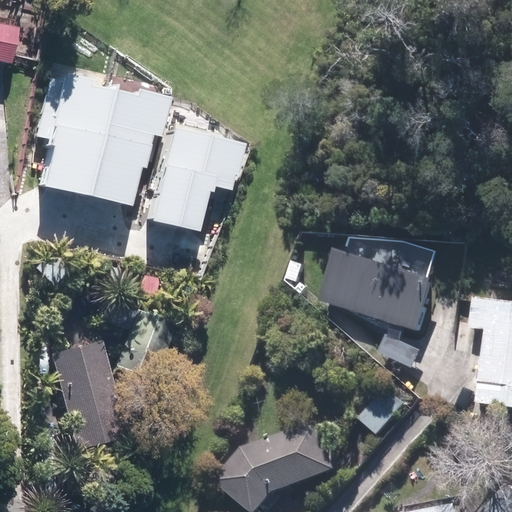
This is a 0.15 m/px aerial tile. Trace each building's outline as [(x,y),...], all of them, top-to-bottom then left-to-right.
[(92,102),(101,129),(86,199),(136,210),(151,140),(134,88),(92,102)] [(339,252),(322,303),(417,334),(433,283),(339,252)] [(511,304),(474,300),(470,330),(490,332),(480,406),(511,410),(511,304)] [(171,326),(134,312),(112,366),(148,381),(171,326)] [(420,352),(388,336),(381,350),(413,366),(420,352)] [(94,343),(46,356),(71,448),(119,435),(94,343)] [(406,404),(387,389),(361,420),(379,436),(406,404)] [(318,423),(244,450),(217,483),(252,511),(257,511),(272,495),(335,472),(318,423)] [(511,511),(511,489),(505,483),(478,511),(511,511)]
